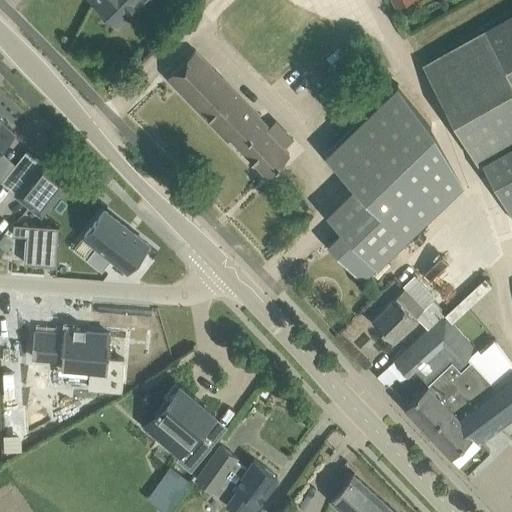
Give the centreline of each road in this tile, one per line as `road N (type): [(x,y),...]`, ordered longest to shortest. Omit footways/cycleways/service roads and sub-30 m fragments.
road 1 (unknown): [(267,280),(320,222),(323,187),(303,141),(199,23)]
road 2 (secondary): [(451,511),(234,275)]
road 3 (unclassified): [(234,275),(171,296),(0,283)]
road 4 (secondary): [(234,275),(89,127)]
road 5 (residential): [(223,0),(89,127)]
road 6 (secondary): [(89,127),(0,34)]
